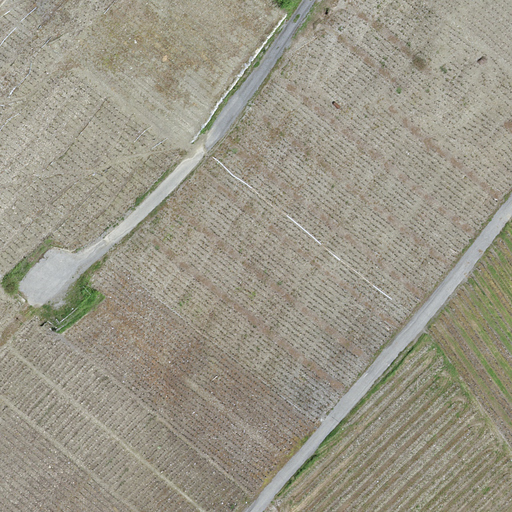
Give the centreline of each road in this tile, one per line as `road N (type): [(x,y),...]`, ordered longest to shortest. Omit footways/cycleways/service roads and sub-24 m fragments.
road 1 (track): [(307,0),(211,138),(0,341)]
road 2 (track): [(511,209),(260,511)]
